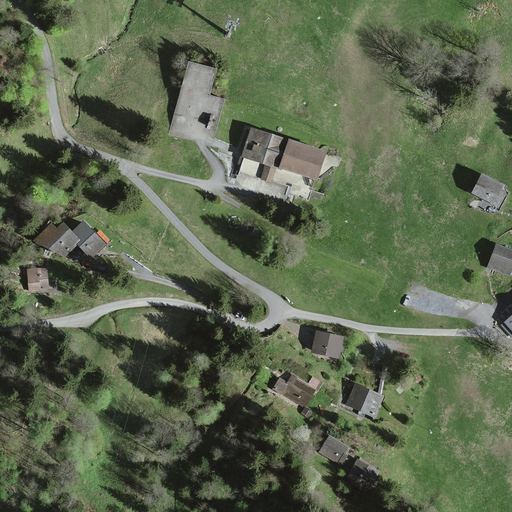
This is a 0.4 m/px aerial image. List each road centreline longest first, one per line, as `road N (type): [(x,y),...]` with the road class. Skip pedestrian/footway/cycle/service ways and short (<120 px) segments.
road 1 (unclassified): [(15,0),(41,38),(65,138),(119,164),(211,258),(278,310),(256,330),(191,306),(149,302),(0,328)]
road 2 (track): [(278,310),(511,342)]
